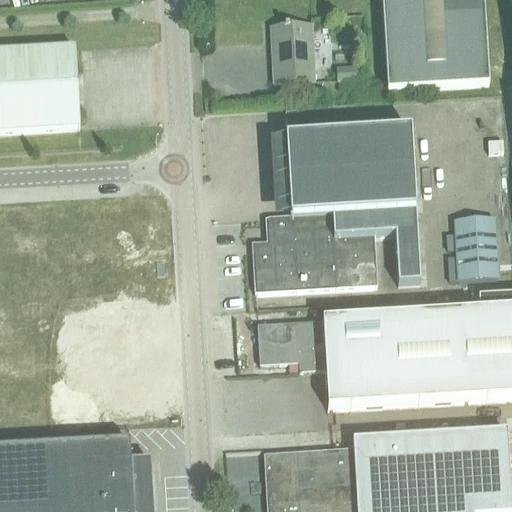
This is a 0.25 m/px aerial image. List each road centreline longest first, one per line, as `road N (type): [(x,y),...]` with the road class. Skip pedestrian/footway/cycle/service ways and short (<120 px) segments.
road 1 (tertiary): [(207,511),(186,169)]
road 2 (unclassified): [(0,179),(186,169)]
road 3 (tertiary): [(186,169),(176,0)]
